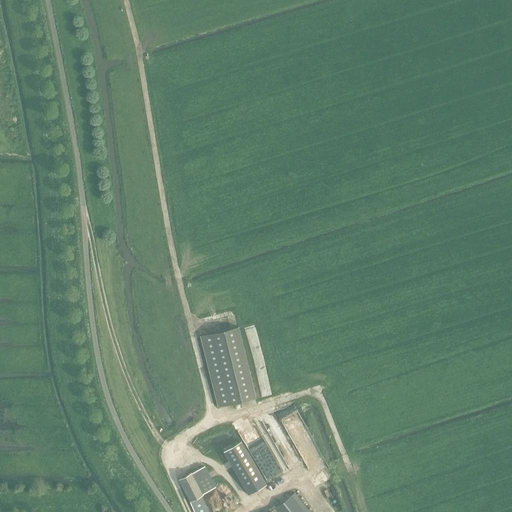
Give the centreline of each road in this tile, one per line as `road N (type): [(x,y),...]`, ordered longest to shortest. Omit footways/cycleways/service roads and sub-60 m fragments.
road 1 (unclassified): [(173,511),(112,406),(96,326),(79,140),(51,0)]
road 2 (track): [(215,422),(126,0)]
